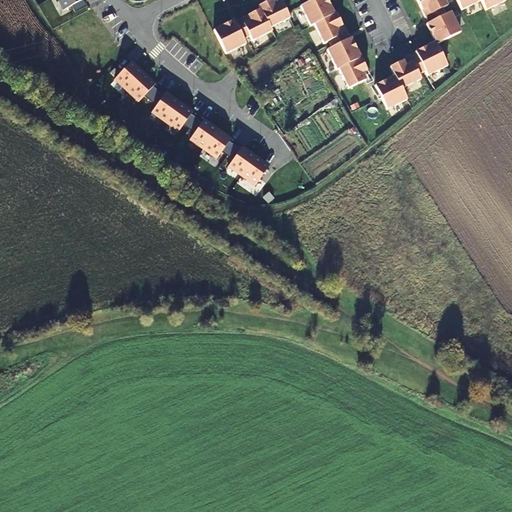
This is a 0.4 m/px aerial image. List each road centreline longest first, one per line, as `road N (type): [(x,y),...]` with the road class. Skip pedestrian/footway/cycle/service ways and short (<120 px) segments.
road 1 (track): [(0,52),(181,175)]
road 2 (residential): [(134,23),(157,51),(263,133)]
